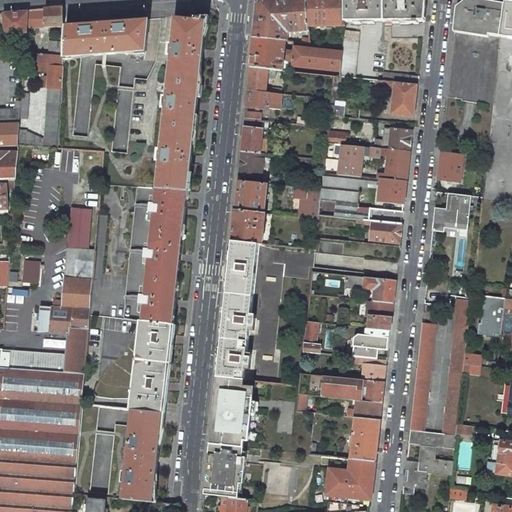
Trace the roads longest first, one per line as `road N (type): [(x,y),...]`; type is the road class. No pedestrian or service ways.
road 1 (tertiary): [(190,511),(238,0)]
road 2 (residential): [(390,461),(444,0)]
